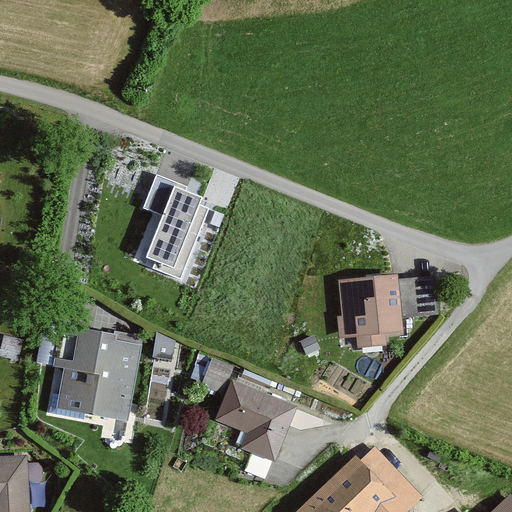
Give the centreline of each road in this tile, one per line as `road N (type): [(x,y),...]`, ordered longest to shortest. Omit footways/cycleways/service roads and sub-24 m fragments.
road 1 (unclassified): [(0,83),(95,110),(484,262)]
road 2 (unknown): [(95,110),(61,288),(133,318)]
road 3 (residential): [(348,441),(477,294),(484,262)]
